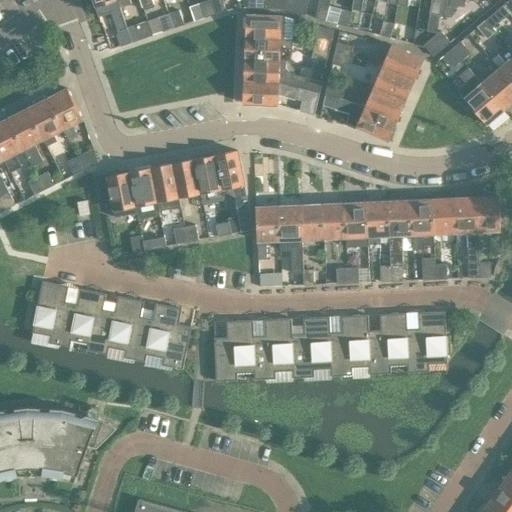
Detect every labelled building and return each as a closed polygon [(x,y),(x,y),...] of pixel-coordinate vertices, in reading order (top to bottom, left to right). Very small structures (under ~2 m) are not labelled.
[(92,0),(93,3),(99,18),(110,14),(105,0),(92,0)] [(208,0),(189,0),(186,1),(191,16),(211,9),(208,0)] [(220,0),(208,0),(211,9),(222,5),(220,0)] [(280,0),(280,4),(281,4),(301,9),(303,0),(280,0)] [(314,0),(312,12),(322,15),(326,0),(314,0)] [(326,0),(322,15),(344,21),(348,6),(326,0)] [(427,0),(426,8),(437,9),(438,0),(427,0)] [(438,0),(437,9),(448,11),(450,0),(453,0),(458,1),(458,0),(438,0)] [(176,5),(165,8),(170,23),(181,19),(176,5)] [(491,7),(482,15),(492,26),(501,19),(491,7)] [(165,8),(155,12),(160,26),(170,23),(165,8)] [(244,9),(243,31),(277,33),(288,34),(289,13),(277,11),(244,9)] [(134,19),(123,23),(125,27),(128,37),(140,33),(149,30),(144,15),(134,19)] [(381,15),(376,30),(387,33),(391,18),(381,15)] [(482,15),(474,21),(484,33),(492,26),(482,15)] [(316,21),(315,28),(326,31),(328,24),(316,21)] [(432,29),(428,33),(438,45),(447,37),(437,25),(432,29)] [(243,31),(242,53),(283,55),(283,57),(292,59),(292,48),(276,44),(277,33),(243,31)] [(313,31),(311,41),(326,46),(328,34),(313,31)] [(428,33),(419,40),(421,43),(430,52),(438,45),(428,33)] [(457,35),(448,43),(458,55),(467,47),(457,35)] [(334,37),(331,47),(346,52),(349,40),(334,37)] [(504,40),(495,48),(503,58),(496,64),(495,65),(511,84),(511,48),(505,40),(504,40)] [(311,42),(308,53),(323,56),(326,46),(311,41),(311,42)] [(388,41),(379,62),(410,75),(419,54),(388,41)] [(448,43),(440,50),(450,62),(458,55),(448,43)] [(331,47),(329,58),(344,62),(346,52),(331,47)] [(242,53),(241,75),(279,77),(302,83),(316,88),(319,77),(304,73),(286,68),(282,62),(283,57),(283,55),(242,53)] [(511,84),(495,65),(496,64),(492,60),(483,67),(487,72),(479,78),(478,79),(500,105),(511,94),(511,84)] [(379,62),(370,82),(401,95),(410,75),(379,62)] [(463,77),(454,85),(461,94),(483,119),(500,105),(478,79),(473,73),(465,63),(457,69),(463,77)] [(241,75),(240,98),(274,100),(274,88),(293,94),(299,95),(297,105),(311,110),(316,88),(302,83),(279,77),(241,75)] [(324,79),(322,90),(332,92),(336,93),(339,82),(324,79)] [(362,100),(362,102),(392,115),(401,95),(370,82),(362,100)] [(65,83),(44,94),(60,125),(65,135),(74,130),(69,120),(80,114),(65,83)] [(322,90),(320,100),(329,103),(332,92),(322,90)] [(336,93),(332,92),(329,103),(345,108),(347,114),(345,119),(353,122),(383,136),(392,115),(362,102),(336,93)] [(44,94),(25,104),(41,135),(44,141),(54,135),(51,129),(60,125),(44,94)] [(25,104),(5,113),(20,145),(29,160),(40,155),(32,139),(41,135),(25,104)] [(5,113),(0,115),(0,152),(1,155),(7,167),(18,161),(12,149),(20,145),(5,113)] [(90,143),(73,151),(80,165),(95,157),(90,143)] [(235,145),(212,150),(219,183),(220,189),(226,188),(231,191),(238,226),(249,224),(246,205),(241,179),(235,145)] [(212,150),(191,154),(197,188),(199,197),(221,192),(220,189),(219,183),(212,150)] [(73,151),(64,156),(71,170),(80,165),(73,151)] [(0,152),(0,202),(1,205),(12,199),(5,186),(0,175),(0,155),(1,155),(0,152)] [(191,154),(169,158),(176,192),(197,188),(191,154)] [(169,158),(147,162),(154,196),(156,205),(177,201),(176,192),(169,158)] [(147,162),(126,167),(134,206),(134,207),(135,212),(156,208),(156,205),(154,196),(147,162)] [(44,166),(34,171),(40,185),(51,179),(44,166)] [(126,167),(103,171),(110,205),(112,212),(134,207),(134,206),(126,167)] [(34,171),(25,176),(31,189),(40,185),(34,171)] [(496,192),(473,193),(474,227),(497,226),(496,192)] [(473,193),(450,194),(452,228),(463,227),(465,257),(466,272),(476,271),(475,256),(477,256),(474,227),(473,193)] [(450,194),(429,195),(430,229),(452,228),(450,194)] [(84,195),(74,196),(76,210),(86,208),(84,195)] [(429,195),(406,196),(408,230),(409,230),(409,244),(421,244),(421,240),(431,239),(430,229),(429,195)] [(406,196),(385,197),(386,231),(388,260),(389,275),(400,275),(400,260),(399,230),(408,230),(406,196)] [(385,197),(362,198),(364,232),(365,232),(365,239),(377,238),(376,231),(386,231),(385,197)] [(362,198),(342,199),(343,232),(343,233),(343,244),(355,243),(365,243),(365,239),(365,232),(364,232),(362,198)] [(342,199),(319,200),(321,233),(343,233),(343,232),(342,199)] [(319,200),(297,201),(298,234),(321,233),(319,200)] [(276,201),(253,202),(254,223),(255,255),(264,255),(263,236),(277,235),(276,201)] [(297,201),(276,201),(277,235),(298,234),(297,201)] [(225,216),(212,219),(215,230),(228,228),(225,216)] [(192,219),(181,221),(184,236),(195,234),(192,219)] [(181,221),(171,223),(173,238),(184,236),(181,221)] [(139,230),(128,232),(130,247),(142,245),(140,235),(139,230)] [(161,231),(140,235),(142,245),(163,240),(161,231)] [(431,251),(418,252),(419,274),(432,273),(432,258),(431,251)] [(477,256),(475,256),(476,271),(488,271),(487,255),(477,256)] [(443,258),(432,258),(432,273),(444,273),(443,258)] [(388,260),(377,261),(378,276),(389,275),(388,260)] [(355,261),(344,262),(345,277),(356,277),(355,261)] [(344,262),(333,263),(334,278),(345,277),(344,262)] [(312,263),(299,264),(300,279),(312,279),(312,263)] [(30,299),(27,317),(31,318),(29,325),(28,334),(29,334),(31,326),(48,329),(46,337),(67,341),(68,334),(67,334),(74,298),(63,296),(66,281),(39,275),(34,299),(30,299)] [(74,298),(67,334),(68,334),(85,338),(83,345),(105,349),(106,342),(104,341),(112,306),(100,303),(103,288),(77,283),(74,298)] [(112,306),(104,341),(106,342),(123,345),(121,352),(142,356),(144,349),(142,349),(149,313),(138,311),(141,295),(115,290),(112,306)] [(149,313),(142,349),(144,349),(160,352),(159,359),(179,363),(180,363),(180,362),(188,321),(187,320),(176,318),(179,303),(152,298),(149,313)] [(416,322),(404,323),(406,360),(405,361),(405,367),(426,366),(426,360),(443,359),(443,365),(445,365),(444,358),(444,355),(444,349),(448,348),(447,330),(443,330),(442,308),(442,305),(415,307),(416,322)] [(378,324),(366,325),(368,362),(366,362),(366,369),(388,367),(388,361),(405,361),(406,360),(404,323),(403,307),(377,309),(378,324)] [(339,326),(328,327),(329,364),(328,364),(328,370),(350,369),(349,363),(366,362),(368,362),(366,325),(365,309),(339,310),(339,326)] [(300,328),(289,328),(291,365),(289,365),(290,372),(311,371),(311,364),(328,364),(329,364),(328,327),(327,311),(300,312),(300,328)] [(262,330),(251,330),(252,367),(251,367),(251,374),(273,373),(272,366),(289,365),(291,365),(289,328),(288,313),(262,314),(262,330)] [(212,332),(211,332),(213,374),(213,376),(234,375),(234,367),(251,367),(252,367),(251,330),(250,315),(223,316),(224,331),(212,332)] [(0,472),(14,469),(14,463),(26,461),(26,465),(28,465),(28,461),(41,462),(40,468),(60,471),(61,465),(74,468),(71,475),(73,476),(89,434),(100,437),(114,422),(95,412),(84,409),(61,404),(46,403),(45,406),(40,406),(40,403),(25,402),(11,404),(11,407),(5,407),(4,404),(0,405),(0,472)] [(511,460),(499,480),(511,488),(511,460)] [(511,511),(511,488),(499,480),(484,500),(501,511),(511,511)] [(135,493),(130,511),(204,511),(181,505),(135,493)] [(501,511),(484,500),(476,511),(501,511)]
